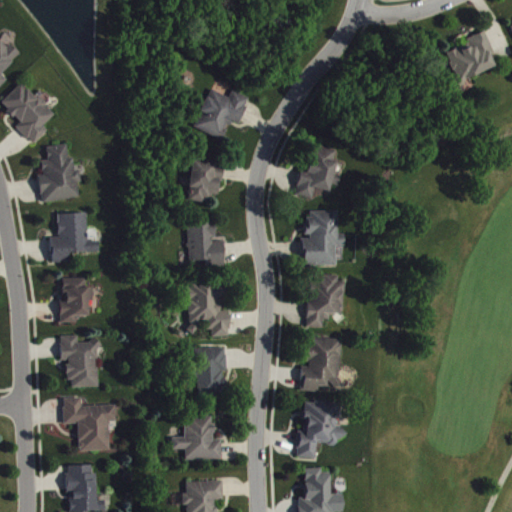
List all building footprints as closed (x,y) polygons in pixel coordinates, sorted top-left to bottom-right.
[(446,50),(457,83),(496,69),(489,49),(492,48),(488,35),(446,50)] [(0,89),(8,80),(2,75),(20,56),(2,40),(0,42),(0,89)] [(56,116),(25,82),(2,104),(21,124),(18,127),(35,145),(50,131),(45,126),(56,116)] [(231,98),(210,90),(196,129),(224,140),(231,121),(241,125),(251,98),(234,92),(231,98)] [(44,203),(81,198),(79,182),(82,182),(81,171),(76,171),(74,158),(70,158),(68,145),(48,148),(49,161),(42,162),(44,176),(40,177),(44,203)] [(339,152),(316,147),(310,172),(303,170),(296,196),(313,201),(316,189),(330,192),(332,185),(339,187),(342,176),(333,174),(339,152)] [(221,196),(223,164),(192,162),(189,202),(209,203),(210,195),(221,196)] [(304,266),(338,266),(338,247),(346,247),(346,235),(340,235),(339,212),(308,212),(309,239),(303,240),(304,266)] [(59,215),(60,238),(52,239),(53,264),(71,263),(71,253),(100,253),(100,242),(89,242),(88,214),(59,215)] [(191,265),(226,263),(225,240),(217,241),(216,223),(189,224),(191,265)] [(325,328),(325,321),(333,321),(333,314),(345,314),(346,282),(340,282),(340,277),(311,276),(310,328),(325,328)] [(62,324),(78,324),(78,317),(90,317),(89,301),(94,301),(94,289),(88,289),(87,279),(64,279),(65,302),(61,302),(62,324)] [(228,283),(189,283),(190,329),(203,329),(202,321),(211,321),(211,338),(231,338),(231,312),(221,312),(221,298),(228,298),(228,283)] [(99,388),(98,342),(80,343),(80,337),(62,337),(63,362),(69,361),(70,388),(99,388)] [(302,392),(319,393),(320,387),(329,388),(329,385),(340,386),(342,340),(308,338),(307,366),(303,366),(302,392)] [(228,373),(227,349),(197,350),(199,398),(227,397),(226,373),(228,373)] [(117,406),(83,407),(83,399),(65,399),(66,425),(80,425),(80,453),(111,452),(111,422),(118,422),(117,406)] [(299,458),(317,460),(318,445),(338,446),(339,438),(345,438),(345,428),(338,427),(339,404),(307,402),(305,432),(300,431),(299,458)] [(224,461),(223,441),(215,441),(215,417),(188,418),(188,438),(174,438),(174,451),(187,450),(187,461),(224,461)] [(106,511),(106,501),(97,501),(96,466),(69,467),(70,511),(106,511)] [(306,469),(306,499),(300,499),(300,511),(344,511),(344,495),(332,495),(332,474),(324,474),(323,469),(306,469)] [(188,483),(188,495),(184,495),(185,507),(188,506),(188,511),(218,511),(218,501),(225,501),(225,482),(188,483)]
